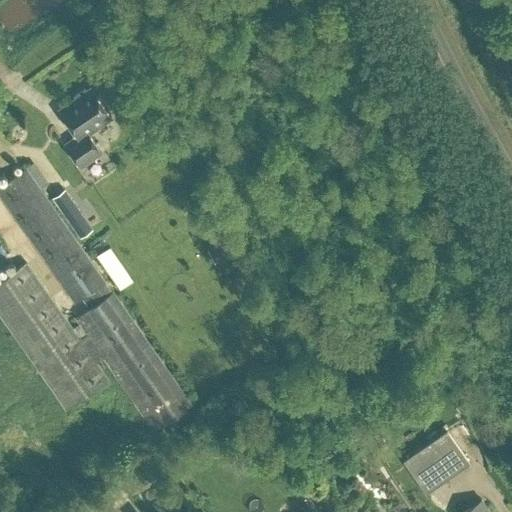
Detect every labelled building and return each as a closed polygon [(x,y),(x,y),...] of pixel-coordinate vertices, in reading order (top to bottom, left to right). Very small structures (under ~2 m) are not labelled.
[(110,116),(90,86),(86,89),(84,87),(72,95),(73,98),(58,108),(76,134),(64,143),(79,165),(100,150),(87,132),(110,116)] [(85,331),(153,427),(190,401),(111,289),(103,294),(96,284),(103,279),(24,166),(0,183),(0,195),(73,300),(81,295),(88,305),(74,315),(79,321),(85,331)] [(65,187),(52,195),(81,236),(93,228),(65,187)] [(221,239),(208,248),(216,262),(230,254),(221,239)] [(107,377),(25,260),(0,277),(0,313),(66,407),(107,377)] [(402,459),(425,491),(469,461),(463,453),(472,446),(456,422),(402,459)] [(459,511),(490,511),(481,497),(459,511)]
